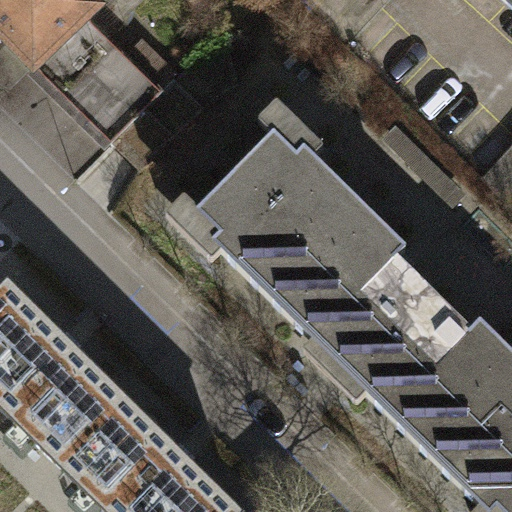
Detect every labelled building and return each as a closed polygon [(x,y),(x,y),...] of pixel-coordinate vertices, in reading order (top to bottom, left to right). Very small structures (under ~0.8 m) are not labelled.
[(91,6),(96,0),(0,0),(0,36),(35,73),(88,22),(98,13),(91,6)] [(511,0),(501,0),(511,10),(511,0)] [(56,93),(107,41),(88,22),(35,73),(56,93)] [(113,146),(163,94),(107,41),(56,93),(113,146)] [(163,94),(113,146),(125,158),(138,171),(191,119),(202,109),(174,81),(163,94)] [(220,238),(212,245),(483,511),(497,511),(498,511),(511,511),(511,353),(482,324),(436,371),(361,298),(408,250),(304,149),(296,157),(274,135),(196,214),(220,238)] [(511,149),(484,181),(511,209),(511,149)] [(70,347),(11,287),(0,298),(0,386),(70,457),(125,402),(70,347)] [(234,511),(125,402),(70,457),(124,511),(234,511)]
